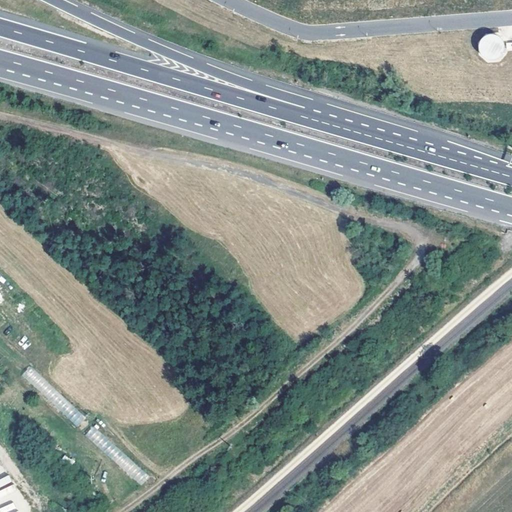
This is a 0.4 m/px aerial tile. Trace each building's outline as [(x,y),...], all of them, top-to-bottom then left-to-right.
[(493,33),(488,35),(486,36),(484,38),(482,42),(482,46),(482,49),(483,52),(486,56),(489,57),(491,58),(496,58),(501,57),(503,55),(505,53),(506,49),(507,45),(506,42),(505,40),(504,37),(502,36),(500,34),(497,33),(493,33)] [(76,427),(85,418),(30,365),(22,374),(76,427)] [(141,485),(149,476),(93,425),(85,434),(141,485)] [(0,486),(11,482),(9,476),(0,479),(0,486)] [(0,505),(0,511),(17,511),(12,500),(0,505)]
